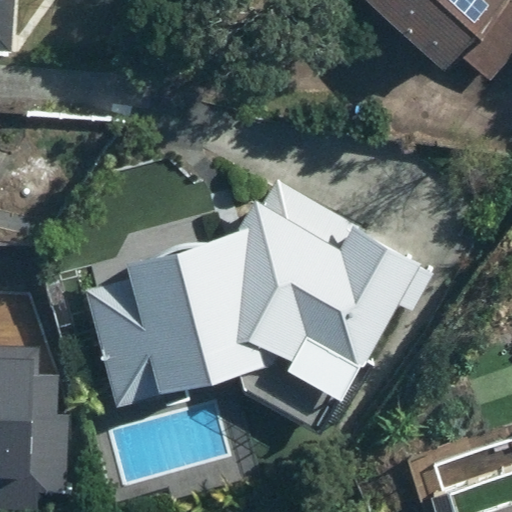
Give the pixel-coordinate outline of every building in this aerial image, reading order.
[(0,0),(0,42),(10,44),(13,0),(0,0)] [(491,0),(378,0),(444,55),(491,0)] [(90,287),(116,394),(279,353),(341,389),(405,281),(255,193),(234,228),(120,255),(126,279),(90,287)] [(0,337),(0,447),(32,448),(34,338),(0,337)] [(511,511),(511,455),(425,482),(434,511),(511,511)]
